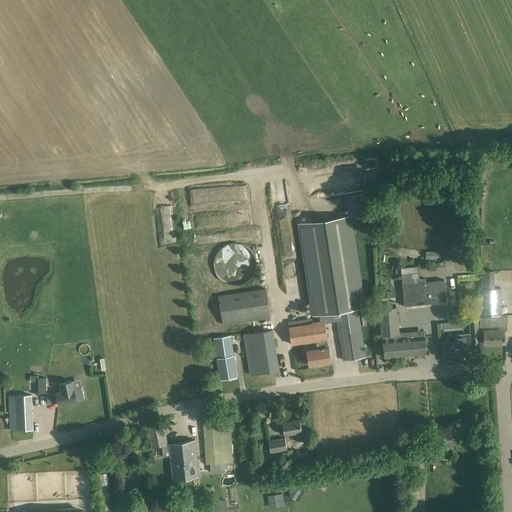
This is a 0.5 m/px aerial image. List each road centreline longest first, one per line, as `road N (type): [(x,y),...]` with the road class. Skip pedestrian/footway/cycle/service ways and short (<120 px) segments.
road 1 (unclassified): [(0,451),(159,410),(332,381),(503,368)]
road 2 (unclassified): [(511,506),(503,368)]
